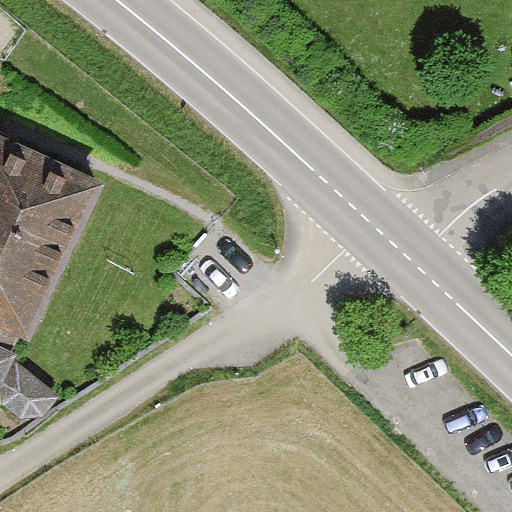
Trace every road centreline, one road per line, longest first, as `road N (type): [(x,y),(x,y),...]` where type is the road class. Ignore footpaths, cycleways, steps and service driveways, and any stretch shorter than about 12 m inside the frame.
road 1 (motorway): [(28,0),(359,294),(511,453)]
road 2 (motorway): [(511,329),(401,216),(162,0)]
road 3 (track): [(0,479),(176,360),(285,298),(370,223)]
road 4 (secondary): [(413,263),(111,0)]
road 5 (secondary): [(511,354),(413,263)]
road 6 (residential): [(511,180),(413,263)]
